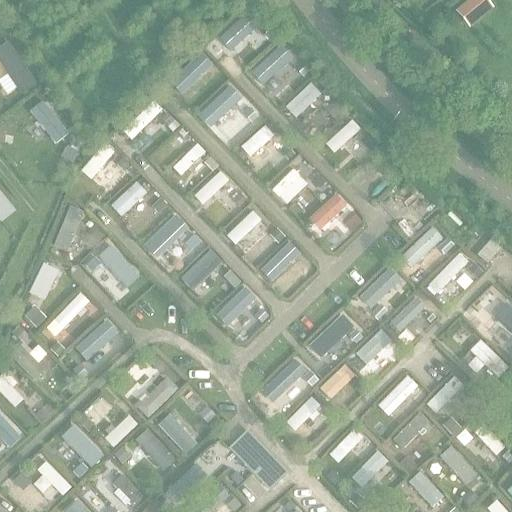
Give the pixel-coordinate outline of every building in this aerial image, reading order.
[(487,3),(484,0),(469,0),(455,11),(464,23),(487,3)] [(247,11),(218,39),(229,49),(258,21),(247,11)] [(277,47),(251,72),(261,83),(288,58),(277,47)] [(199,54),(166,85),(175,94),(208,63),(199,54)] [(221,75),(195,100),(204,109),(229,85),(221,75)] [(310,84),(285,108),(295,119),(320,95),(310,84)] [(148,100),(125,122),(133,131),(156,109),(148,100)] [(240,104),(214,127),(224,138),(250,114),(240,104)] [(174,121),(144,153),(153,161),(182,130),(174,121)] [(351,121),(325,145),(334,154),(360,130),(351,121)] [(264,127),(240,148),(249,157),(273,136),(264,127)] [(103,145),(80,172),(91,181),(114,154),(103,145)] [(197,145),(172,169),(180,177),(188,170),(190,173),(202,161),(199,159),(205,153),(197,145)] [(288,148),(260,175),(268,183),(297,156),(288,148)] [(383,154),(357,178),(364,186),(367,184),(370,188),(377,181),(374,177),(381,171),(389,181),(397,174),(389,165),(391,163),(383,154)] [(190,197),(199,208),(228,180),(218,170),(190,197)] [(136,183),(111,207),(121,217),(146,194),(136,183)] [(242,195),(211,224),(219,233),(253,202),(241,189),(238,192),(242,195)] [(335,195),(308,220),(319,231),(346,207),(335,195)] [(70,207),(53,247),(66,252),(83,212),(70,207)] [(174,213),(147,240),(157,250),(168,239),(177,249),(187,239),(188,240),(195,233),(185,223),(184,223),(174,213)] [(261,222),(236,247),(244,256),(270,231),(261,222)] [(425,234),(396,262),(405,270),(433,242),(425,234)] [(195,238),(169,263),(180,273),(196,258),(199,261),(205,255),(202,252),(205,248),(195,238)] [(492,239),(477,256),(486,264),(501,248),(492,239)] [(289,243),(264,266),(274,276),(298,254),(289,243)] [(96,256),(93,259),(90,255),(81,264),(103,287),(112,278),(99,264),(103,261),(103,259),(100,256),(96,256)] [(451,263),(430,284),(438,292),(450,280),(452,283),(457,278),(454,275),(459,271),(451,263)] [(43,264),(29,293),(44,300),(58,272),(43,264)] [(217,267),(195,287),(203,295),(215,284),(218,287),(224,282),(222,279),(224,277),(236,289),(242,283),(230,271),(225,276),(217,267)] [(387,270),(364,294),(374,304),(397,280),(387,270)] [(248,308),(257,299),(245,287),(220,310),(228,318),(244,303),(248,308)] [(489,290),(466,313),(475,321),(498,298),(489,290)] [(79,294),(46,329),(55,338),(77,315),(80,318),(86,311),(83,308),(88,303),(79,294)] [(416,298),(388,323),(396,332),(415,314),(420,320),(429,312),(416,298)] [(355,303),(328,328),(336,336),(363,311),(355,303)] [(21,323),(33,335),(43,324),(32,313),(21,323)] [(511,320),(495,338),(505,349),(511,341),(511,320)] [(105,321),(79,345),(87,354),(113,331),(105,321)] [(380,332),(356,355),(366,365),(390,342),(380,332)] [(319,336),(293,361),(303,371),(328,346),(319,336)] [(470,351),(498,379),(508,368),(480,341),(470,351)] [(7,354),(34,381),(44,370),(29,355),(32,353),(22,343),(20,346),(18,344),(7,354)] [(344,366),(320,389),(330,400),(354,377),(344,366)] [(284,369),(256,398),(265,407),(293,378),(284,369)] [(0,376),(0,393),(14,408),(23,400),(11,388),(15,384),(4,372),(0,376)] [(126,395),(137,384),(127,373),(116,384),(126,395)] [(407,377),(377,407),(388,417),(417,387),(407,377)] [(166,378),(136,408),(147,419),(177,389),(166,378)] [(426,406),(435,414),(462,386),(454,378),(426,406)] [(310,398),(285,423),(294,432),(309,417),(312,421),(318,415),(315,411),(319,407),(310,398)] [(419,413),(392,441),(401,450),(418,433),(422,437),(426,432),(423,429),(429,423),(419,413)] [(159,425),(158,426),(181,450),(191,440),(169,416),(168,417),(165,414),(156,422),(159,425)] [(113,448),(137,425),(129,416),(115,430),(111,426),(105,431),(108,435),(104,439),(113,448)] [(452,437),(461,428),(451,419),(443,427),(440,430),(449,438),(451,436),(452,437)] [(0,443),(8,433),(0,426),(0,443)] [(71,440),(94,464),(103,455),(79,431),(71,440)] [(481,440),(506,465),(511,458),(511,453),(489,431),(481,440)] [(229,449),(269,491),(287,474),(246,432),(229,449)] [(164,468),(174,460),(149,433),(141,441),(154,456),(150,459),(160,469),(163,466),(164,468)] [(347,436),(326,458),(335,466),(347,453),(350,456),(356,449),(354,447),(356,444),(347,436)] [(362,488),(387,463),(377,453),(351,478),(362,488)] [(450,463),(473,488),(482,479),(459,455),(450,463)] [(197,462),(172,486),(181,495),(206,471),(197,462)] [(71,488),(45,463),(37,471),(63,497),(71,488)] [(408,483),(432,508),(443,497),(419,472),(408,483)] [(144,498),(121,476),(112,485),(123,495),(120,498),(126,505),(129,501),(135,507),(144,498)] [(212,489),(189,511),(206,511),(210,508),(214,511),(219,505),(216,502),(221,498),(212,489)] [(107,511),(88,491),(79,499),(86,507),(83,510),(84,511),(107,511)] [(377,508),(379,511),(399,511),(388,499),(377,508)] [(487,509),(489,511),(505,511),(496,501),(487,509)]
